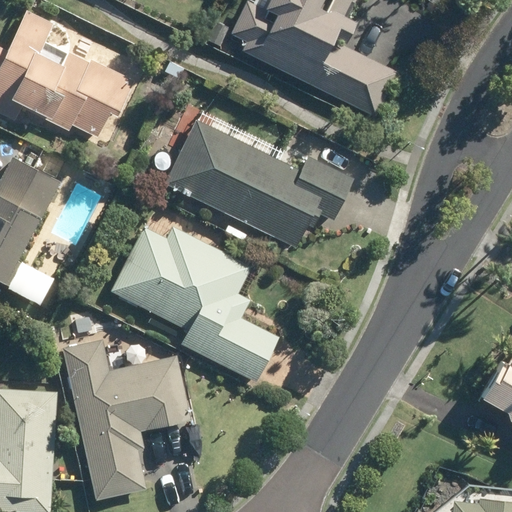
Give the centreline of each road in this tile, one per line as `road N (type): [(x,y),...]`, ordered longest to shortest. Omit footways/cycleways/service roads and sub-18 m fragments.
road 1 (residential): [(400,315),(423,181),(458,91),(511,17)]
road 2 (residential): [(400,315),(285,511)]
road 3 (residential): [(511,168),(487,211),(400,315)]
